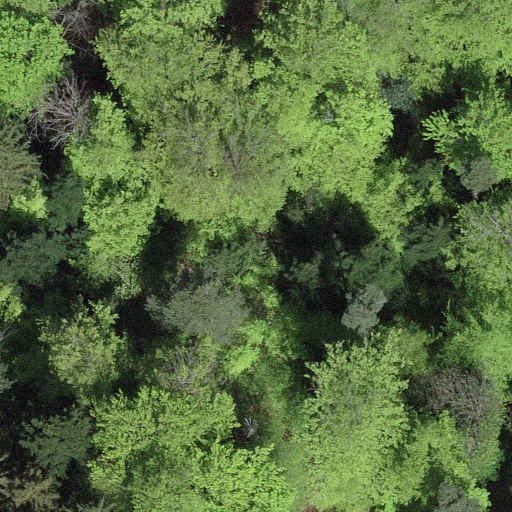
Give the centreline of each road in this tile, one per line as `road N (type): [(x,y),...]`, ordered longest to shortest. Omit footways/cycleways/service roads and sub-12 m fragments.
road 1 (track): [(321,0),(151,19),(0,66)]
road 2 (track): [(511,33),(341,0)]
